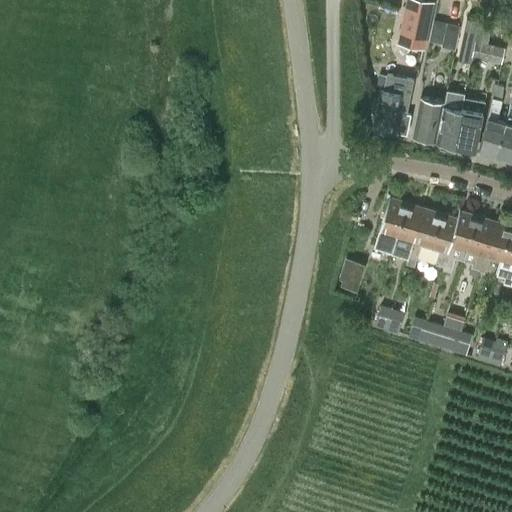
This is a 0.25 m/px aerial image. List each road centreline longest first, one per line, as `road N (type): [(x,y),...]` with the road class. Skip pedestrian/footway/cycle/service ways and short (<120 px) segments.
road 1 (residential): [(209,511),(234,480),(276,382),(311,215),(313,161)]
road 2 (residential): [(511,191),(374,160),(313,161)]
road 3 (residential): [(313,161),(292,0)]
